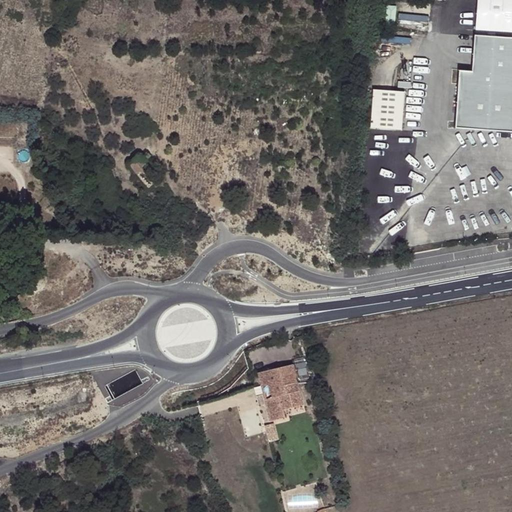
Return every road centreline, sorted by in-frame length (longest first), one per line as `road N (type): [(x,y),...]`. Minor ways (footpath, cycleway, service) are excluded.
road 1 (unclassified): [(0,470),(137,409),(176,370)]
road 2 (unclassified): [(167,302),(125,287),(0,329)]
road 3 (secondary): [(511,279),(351,306)]
road 4 (secondary): [(4,371),(156,356)]
road 5 (secondary): [(149,326),(4,371)]
road 6 (secondary): [(221,341),(351,306)]
road 7 (secondary): [(351,306),(218,318)]
